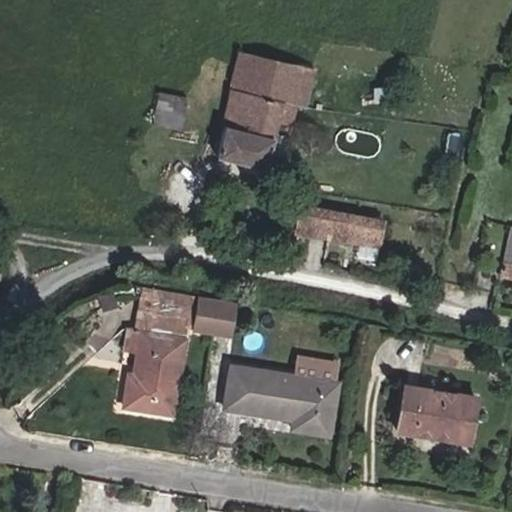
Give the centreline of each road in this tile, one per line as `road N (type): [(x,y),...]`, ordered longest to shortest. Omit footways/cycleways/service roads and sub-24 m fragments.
road 1 (residential): [(0,436),(51,457),(411,511)]
road 2 (residential): [(511,309),(167,247)]
road 3 (unclassified): [(167,247),(3,221)]
road 4 (residential): [(167,247),(75,277),(26,313)]
